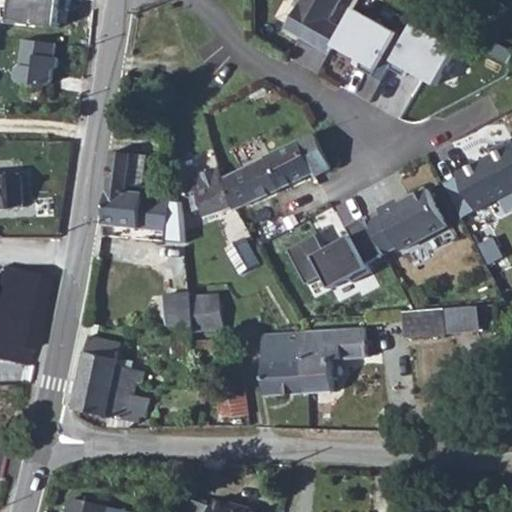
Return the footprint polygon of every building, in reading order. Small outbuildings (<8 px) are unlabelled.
[(0,0),(0,18),(19,25),(27,0),(0,0)] [(339,0),(303,0),(289,28),(305,37),(313,35),(319,38),(317,44),(331,52),(335,45),(344,29),(328,20),(339,0)] [(511,5),(505,2),(496,18),(511,27),(511,5)] [(344,29),(335,45),(364,62),(360,68),(374,75),(397,34),(355,10),(344,29)] [(458,49),(415,26),(392,68),(407,76),(411,70),(438,85),(458,49)] [(56,43),(23,41),(21,66),(16,70),(15,79),(19,83),(48,85),(53,82),(54,70),(57,67),(58,58),(55,57),(56,43)] [(321,177),(338,169),(320,134),(272,156),(288,189),(320,174),(321,177)] [(503,150),(462,172),(481,208),(511,191),(511,139),(500,145),(503,150)] [(232,188),(240,205),(242,210),(288,189),(272,156),(267,144),(249,152),(255,164),(227,177),(232,188)] [(150,155),(119,152),(115,191),(134,193),(135,188),(146,189),(150,155)] [(227,177),(223,168),(193,182),(199,195),(191,199),(198,214),(207,210),(211,219),(240,205),(232,188),(227,177)] [(24,169),(0,170),(0,206),(13,206),(12,202),(26,202),(24,169)] [(134,193),(115,191),(111,225),(173,232),(177,202),(148,199),(149,195),(145,195),(146,189),(135,188),(134,193)] [(384,214),(373,220),(389,251),(403,243),(406,248),(451,224),(431,188),(400,205),(397,201),(382,210),(384,214)] [(188,234),(192,204),(177,202),(173,232),(188,234)] [(370,268),(354,238),(328,252),(318,233),(289,249),(308,286),(327,276),(334,288),(370,268)] [(257,237),(239,247),(253,273),(271,264),(257,237)] [(0,293),(0,352),(32,360),(52,274),(7,264),(0,293)] [(168,297),(171,333),(199,331),(197,297),(197,295),(168,297)] [(197,297),(199,331),(199,332),(227,330),(225,295),(197,297)] [(480,304),(449,309),(453,334),(483,329),(480,304)] [(453,334),(449,309),(409,315),(413,340),(453,334)] [(372,358),(371,330),(343,331),(343,334),(316,335),(317,361),(307,362),(308,397),(338,396),(336,359),(372,358)] [(307,362),(306,335),(286,336),(287,347),(268,348),(270,399),(308,397),(307,362)] [(316,335),(306,335),(307,362),(317,361),(316,335)] [(286,336),(267,337),(268,348),(287,347),(286,336)] [(77,413),(140,428),(146,404),(132,400),(138,375),(122,371),(127,348),(94,341),(77,413)] [(251,511),(252,511),(230,504),(230,506),(214,501),(211,510),(210,511),(251,511)] [(186,511),(210,511),(211,510),(190,502),(186,511)] [(418,506),(419,511),(435,511),(434,503),(418,506)]
